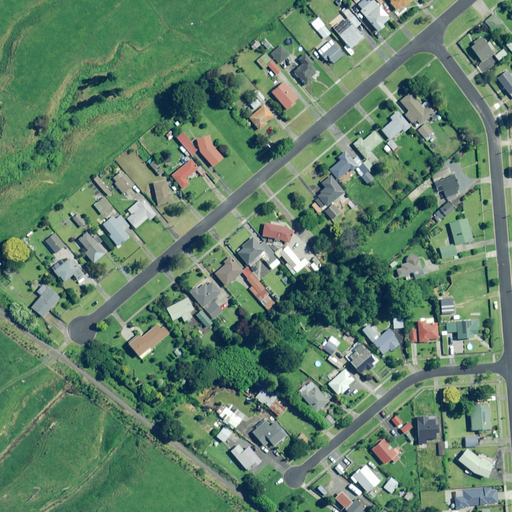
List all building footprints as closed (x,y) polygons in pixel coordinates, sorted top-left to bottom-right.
[(362,0),(357,4),(361,9),(360,10),(378,32),(384,27),(382,24),(389,19),(383,11),(388,7),(382,0),(377,4),(372,0),(369,0),(365,3),(362,0)] [(412,1),(411,0),(389,0),(391,2),(389,3),(398,12),(412,1)] [(360,24),(347,9),(343,13),(356,28),(360,24)] [(501,24),(494,14),(485,21),(492,31),(501,24)] [(331,34),(318,18),(311,24),(324,39),(331,34)] [(362,37),(347,21),(335,32),(350,48),(362,37)] [(486,44),(482,37),(473,42),(474,44),(470,47),(481,63),(497,52),(490,41),(486,44)] [(260,44),(257,41),(251,47),(253,50),(260,44)] [(342,55),(334,44),(321,55),(329,66),(342,55)] [(289,55),(281,45),(270,54),(278,64),(289,55)] [(507,54),(503,50),(495,56),(499,61),(507,54)] [(313,61),(305,52),(297,60),(301,64),(293,72),(305,86),(312,80),(309,77),(315,71),(309,64),(313,61)] [(272,61),(266,54),(256,61),(263,69),(268,66),(276,75),(280,70),(272,61)] [(511,78),(507,71),(497,79),(511,98),(511,78)] [(299,99),(284,82),(271,93),(286,110),(299,99)] [(424,139),(425,138),(432,132),(424,122),(434,113),(427,105),(423,108),(410,92),(400,101),(408,111),(404,115),(412,124),(416,120),(419,124),(415,127),(424,139)] [(249,118),(258,130),(269,122),(268,121),(273,117),(264,106),(249,118)] [(410,127),(397,111),(389,118),(392,121),(381,130),(389,140),(402,129),(404,132),(410,127)] [(382,141),(374,131),(363,141),(360,138),(353,144),(366,159),(372,154),(370,151),(382,141)] [(191,155),(198,149),(182,132),(176,138),(183,145),(191,155)] [(209,135),(197,139),(199,152),(213,167),(223,158),(213,145),(209,135)] [(405,139),(401,142),(406,148),(410,145),(405,139)] [(397,147),(391,140),(387,143),(393,150),(397,147)] [(391,150),(386,144),(382,148),(387,153),(391,150)] [(353,160),(345,151),(338,157),(340,160),(329,170),(337,180),(350,169),(351,171),(361,163),(357,157),(353,160)] [(164,172),(152,158),(147,162),(159,177),(164,172)] [(183,190),(190,184),(186,179),(189,177),(191,180),(199,173),(201,175),(204,172),(200,167),(198,168),(190,159),(171,175),(183,190)] [(379,174),(368,160),(355,170),(367,184),(373,179),(379,174)] [(462,170),(458,162),(452,164),(456,173),(462,170)] [(133,185),(122,171),(113,178),(116,182),(114,184),(123,194),(133,185)] [(104,181),(99,174),(93,179),(108,196),(112,193),(103,182),(104,181)] [(344,192),(330,175),(321,183),(324,188),(316,195),(326,207),(344,192)] [(459,187),(453,175),(434,183),(438,193),(442,191),(446,199),(457,194),(455,189),(459,187)] [(172,201),(166,180),(152,184),(158,205),(172,201)] [(429,184),(425,181),(420,187),(423,190),(429,184)] [(420,194),(416,190),(409,196),(413,201),(420,194)] [(113,207),(104,197),(94,205),(102,216),(113,207)] [(141,203),(139,201),(128,210),(129,211),(124,215),(135,228),(155,212),(152,208),(145,200),(141,203)] [(454,210),(448,202),(439,209),(446,217),(454,210)] [(338,213),(331,205),(323,211),(330,219),(338,213)] [(86,223),(78,213),(72,218),(80,228),(86,223)] [(442,219),(436,213),(432,217),(438,223),(442,219)] [(129,227),(120,216),(115,220),(112,216),(102,225),(110,235),(109,236),(117,247),(129,237),(124,231),(129,227)] [(472,240),(466,219),(449,223),(454,245),(472,240)] [(293,229),(264,223),(261,236),(290,242),(293,229)] [(105,253),(86,232),(78,239),(87,250),(84,253),(93,263),(105,253)] [(64,246),(54,233),(45,241),(55,254),(64,246)] [(261,246),(253,237),(242,246),(243,248),(237,253),(249,267),(261,257),(272,270),(280,263),(272,254),(273,253),(264,243),(261,246)] [(456,255),(454,244),(439,248),(441,258),(456,255)] [(300,262),(287,247),(282,251),(280,248),(274,253),(279,258),(281,256),(288,264),(285,266),(293,275),(296,273),(293,268),(300,262)] [(402,268),(396,270),(399,277),(413,273),(415,278),(424,276),(418,257),(417,256),(416,256),(415,255),(414,255),(413,255),(412,255),(411,255),(410,256),(409,256),(408,257),(407,258),(406,259),(406,260),(406,263),(401,264),(402,268)] [(243,270),(230,256),(223,262),(225,264),(214,274),(225,287),(241,273),(252,286),(249,289),(268,311),(275,305),(267,295),(268,294),(246,267),(243,270)] [(83,276),(69,258),(53,271),(58,278),(59,277),(63,283),(73,275),(78,280),(80,278),(83,276)] [(213,320),(229,305),(227,303),(231,299),(221,288),(219,290),(212,282),(207,286),(204,283),(197,289),(195,287),(189,292),(202,307),(213,320)] [(59,297),(43,284),(37,292),(41,295),(30,308),(42,318),(59,297)] [(193,310),(187,298),(166,308),(172,321),(181,316),(184,322),(191,318),(189,312),(193,310)] [(455,313),(453,298),(441,299),(442,315),(455,313)] [(212,323),(201,310),(195,315),(206,328),(212,323)] [(404,318),(394,318),(394,329),(404,329),(404,318)] [(423,320),(417,321),(417,329),(409,329),(409,343),(428,342),(428,340),(438,339),(437,323),(433,323),(433,319),(423,319),(423,320)] [(473,336),(477,335),(476,320),(446,324),(447,333),(453,332),(454,340),(473,338),(473,336)] [(168,334),(159,322),(140,338),(138,335),(128,344),(141,360),(150,352),(149,350),(168,334)] [(375,334),(368,325),(362,330),(382,355),(389,349),(391,351),(400,344),(388,329),(378,337),(375,334)] [(204,332),(199,326),(192,331),(198,338),(204,332)] [(337,347),(329,341),(323,349),(332,355),(337,347)] [(360,374),(361,373),(368,380),(374,374),(369,369),(373,366),(371,364),(375,360),(358,342),(347,353),(353,359),(349,363),(360,374)] [(177,349),(173,353),(178,358),(182,354),(177,349)] [(343,365),(331,355),(327,360),(340,369),(343,365)] [(354,380),(344,369),(328,384),(338,396),(349,387),(348,386),(354,380)] [(327,402),(310,381),(298,392),(315,413),(327,402)] [(268,408),(275,400),(277,398),(265,386),(255,398),(262,404),(263,403),(268,408)] [(275,400),(268,408),(279,417),(286,409),(275,400)] [(238,410),(235,414),(222,404),(215,412),(219,415),(218,416),(223,419),(222,421),(233,430),(235,428),(244,416),(238,410)] [(491,429),(490,404),(470,405),(471,430),(491,429)] [(335,423),(328,415),(323,419),(329,427),(335,423)] [(403,422),(397,415),(391,420),(397,427),(403,422)] [(437,415),(416,417),(419,450),(429,449),(428,440),(439,439),(437,415)] [(218,419),(214,424),(221,429),(225,424),(218,419)] [(269,426),(264,420),(256,427),(257,428),(252,433),(263,446),(269,441),(273,447),(286,436),(275,422),(269,426)] [(412,427),(409,423),(400,429),(404,434),(412,427)] [(231,433),(224,427),(216,437),(224,443),(231,433)] [(307,439),(302,433),(297,438),(302,444),(307,439)] [(477,446),(476,437),(465,437),(465,447),(477,446)] [(384,465),(391,459),(394,462),(399,458),(396,454),(383,439),(371,450),(384,465)] [(448,448),(447,442),(438,442),(439,455),(445,455),(444,449),(448,448)] [(243,451),(238,445),(230,451),(248,472),(261,461),(248,447),(243,451)] [(477,457),(466,449),(457,460),(473,472),(486,478),(491,465),(479,455),(477,457)] [(345,471),(339,464),(334,469),(340,475),(345,471)] [(378,481),(365,465),(350,478),(354,483),(357,481),(366,492),(378,481)] [(399,483),(391,478),(383,488),(391,494),(399,483)] [(455,497),(456,510),(466,509),(466,507),(498,504),(497,491),(491,492),(491,488),(464,490),(465,496),(455,497)] [(352,503),(341,492),(334,499),(346,511),(360,511),(364,508),(356,500),(352,503)] [(413,495),(408,492),(404,497),(408,501),(413,495)]
